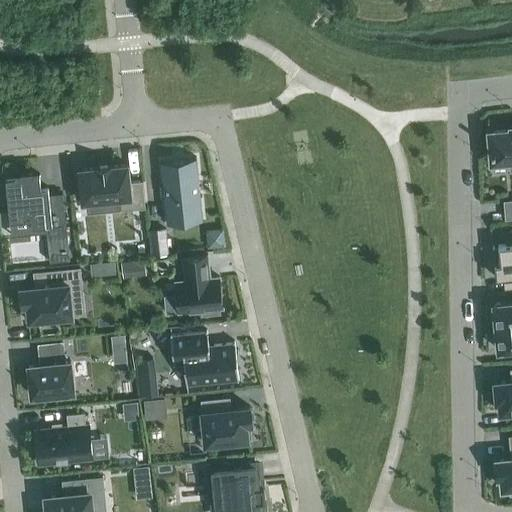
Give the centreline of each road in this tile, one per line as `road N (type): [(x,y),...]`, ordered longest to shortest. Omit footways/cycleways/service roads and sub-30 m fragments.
road 1 (residential): [(313,511),(217,118),(134,126)]
road 2 (residential): [(511,89),(459,94),(472,511)]
road 3 (residential): [(134,126),(0,140)]
road 4 (residential): [(121,0),(134,126)]
road 5 (residential): [(0,387),(13,511)]
